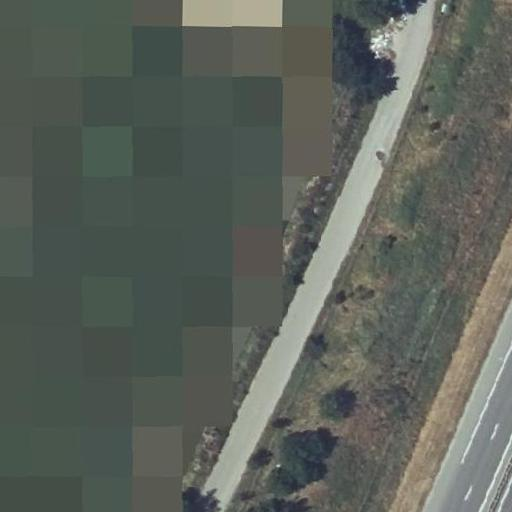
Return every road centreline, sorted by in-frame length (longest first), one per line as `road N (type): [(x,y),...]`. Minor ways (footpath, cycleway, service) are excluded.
road 1 (unclassified): [(204,511),(286,347),(379,128),(423,0)]
road 2 (motorway): [(511,387),(458,511)]
